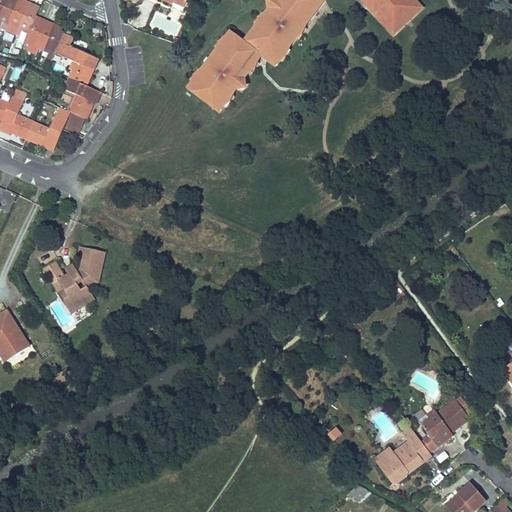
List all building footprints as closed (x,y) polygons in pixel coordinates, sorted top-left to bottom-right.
[(7,0),(0,17),(0,28),(1,29),(3,23),(8,26),(18,0),(7,0)] [(23,0),(18,0),(8,26),(13,28),(11,33),(15,35),(28,6),(26,6),(28,2),(23,0)] [(160,0),(173,5),(172,7),(179,10),(183,0),(160,0)] [(201,70),(190,84),(187,89),(218,112),(223,107),(232,95),(238,87),(241,90),(246,84),(242,81),(248,74),(257,61),(261,56),(274,67),(278,62),(288,48),(294,39),(304,26),(323,0),(275,0),(275,1),(271,6),(265,14),(255,28),(243,43),(230,33),(226,38),(215,51),(210,58),(205,66),(201,70)] [(365,0),(370,5),(367,8),(379,20),(381,18),(389,27),(386,29),(392,35),(420,10),(421,8),(416,3),(414,4),(410,0),(365,0)] [(28,6),(15,35),(21,37),(23,32),(28,34),(36,16),(39,7),(32,4),(31,7),(28,6)] [(253,23),(255,28),(265,14),(261,13),(253,23)] [(25,40),(24,43),(28,45),(26,51),(31,53),(43,24),(41,23),(43,19),(36,16),(28,34),(25,40)] [(381,18),(379,20),(386,29),(389,27),(381,18)] [(43,24),(31,53),(36,55),(39,50),(43,52),(55,24),(48,21),(46,26),(43,24)] [(55,24),(43,52),(48,54),(46,59),(51,61),(54,54),(63,33),(61,31),(62,27),(55,24)] [(304,26),(294,39),(298,40),(306,29),(304,26)] [(63,33),(54,54),(74,63),(68,79),(86,86),(93,71),(91,70),(92,66),(94,67),(97,59),(68,46),(72,37),(63,33)] [(214,46),(215,51),(226,38),(222,37),(214,46)] [(288,48),(278,62),(282,62),(290,51),(288,48)] [(257,61),(248,74),(251,74),(259,64),(257,61)] [(0,120),(2,121),(10,103),(0,99),(0,81),(6,68),(0,65),(0,120)] [(189,80),(190,84),(201,70),(197,70),(189,80)] [(70,112),(66,122),(81,128),(85,119),(88,120),(95,103),(92,102),(93,99),(96,100),(99,92),(97,91),(86,86),(68,79),(63,90),(76,95),(69,112),(70,112)] [(15,90),(12,97),(23,102),(26,95),(15,90)] [(232,95),(223,107),(225,108),(233,97),(232,95)] [(2,121),(0,125),(0,129),(6,132),(8,128),(11,129),(9,133),(26,140),(34,122),(18,115),(23,102),(12,97),(10,103),(2,121)] [(34,122),(26,140),(42,148),(44,144),(47,145),(45,149),(53,153),(64,128),(66,122),(70,112),(69,112),(59,108),(50,129),(34,122)] [(81,128),(66,122),(64,128),(78,135),(81,128)] [(69,274),(65,277),(55,262),(44,269),(57,288),(62,285),(76,306),(93,296),(89,288),(98,282),(105,252),(96,251),(96,253),(94,253),(94,250),(86,248),(84,258),(81,269),(77,271),(71,275),(70,274),(69,274)] [(66,269),(69,274),(70,274),(71,275),(77,271),(74,265),(66,269)] [(62,285),(57,288),(72,313),(95,298),(93,296),(76,306),(62,285)] [(0,345),(1,346),(9,359),(29,347),(6,312),(0,315),(0,345)] [(0,354),(5,362),(9,359),(1,346),(0,345),(0,354)] [(80,361),(71,366),(77,375),(86,370),(80,361)] [(71,366),(66,369),(72,379),(77,375),(71,366)] [(511,377),(505,368),(500,372),(511,387),(511,377)] [(72,379),(66,369),(59,374),(60,376),(52,381),(57,388),(72,379)] [(462,396),(455,401),(467,418),(474,412),(462,396)] [(437,415),(421,427),(429,437),(421,443),(429,454),(453,435),(452,434),(450,431),(458,424),(461,427),(469,420),(467,418),(455,401),(437,415)] [(418,423),(421,427),(437,415),(434,411),(418,423)] [(450,431),(452,434),(461,427),(458,424),(450,431)] [(344,436),(336,428),(328,437),(335,445),(344,436)] [(409,428),(403,432),(410,441),(416,436),(409,428)] [(395,456),(380,467),(391,483),(397,484),(406,478),(405,477),(403,474),(421,461),(423,463),(431,457),(429,454),(421,443),(416,436),(410,441),(393,453),(395,456)] [(374,460),(380,467),(395,456),(393,453),(390,448),(374,460)] [(403,474),(405,477),(423,463),(421,461),(403,474)] [(460,497),(446,509),(448,511),(473,511),(486,501),(470,483),(457,494),(460,497)] [(358,487),(348,497),(358,502),(368,493),(358,487)] [(457,494),(444,507),(446,509),(460,497),(457,494)] [(495,507),(500,511),(503,511),(504,511),(506,510),(511,505),(505,498),(495,507)]
